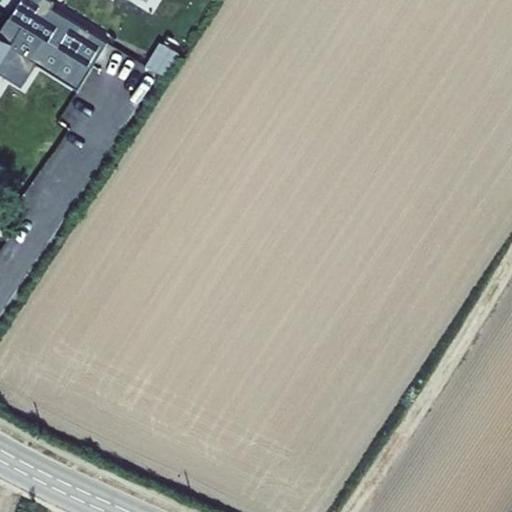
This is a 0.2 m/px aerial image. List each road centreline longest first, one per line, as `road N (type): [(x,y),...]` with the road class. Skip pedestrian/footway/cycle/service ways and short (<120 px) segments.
road 1 (track): [(511,254),(346,511)]
road 2 (secondary): [(142,511),(0,441)]
